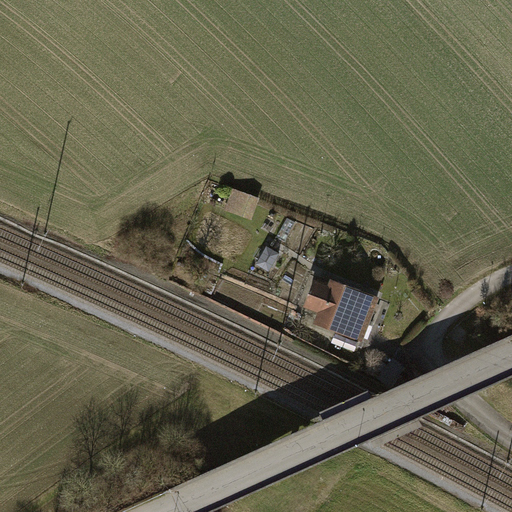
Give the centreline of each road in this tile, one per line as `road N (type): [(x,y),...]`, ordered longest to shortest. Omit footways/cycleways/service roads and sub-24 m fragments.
road 1 (unclassified): [(166,511),(511,356)]
road 2 (unclassified): [(511,274),(453,311),(432,346),(441,376),(511,438)]
